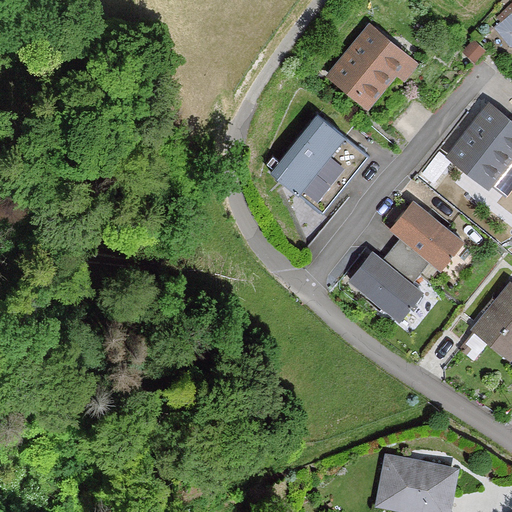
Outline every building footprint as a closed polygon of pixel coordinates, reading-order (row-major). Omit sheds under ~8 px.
[(511,11),(493,27),(510,47),(511,46),(511,11)] [(372,31),(335,76),(367,102),(404,58),(372,31)] [(484,50),(474,40),(465,49),(475,58),(484,50)] [(511,125),(492,110),(454,157),(487,182),(511,150),(511,125)] [(317,114),(270,172),(323,214),(369,156),(317,114)] [(461,239),(415,202),(392,230),(402,238),(393,249),(420,271),(429,260),(439,268),(448,257),(450,259),(455,253),(452,251),(461,239)] [(393,249),(383,260),(374,252),(351,281),(398,319),(407,307),(409,309),(414,303),(411,301),(420,290),(411,282),(420,271),(393,249)] [(487,313),(473,330),(509,358),(511,353),(511,281),(496,302),(492,298),(483,309),(487,313)] [(388,458),(380,502),(432,511),(445,511),(454,470),(388,458)]
